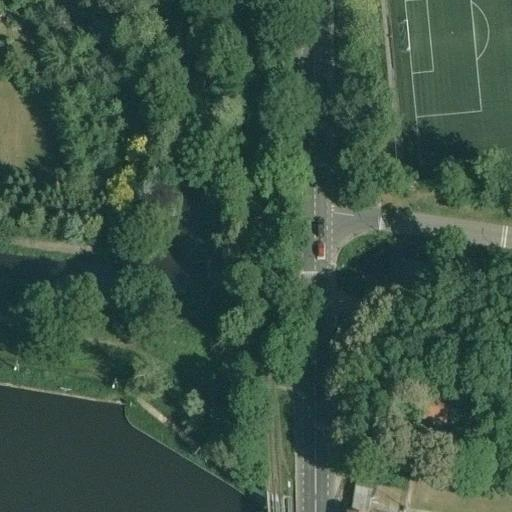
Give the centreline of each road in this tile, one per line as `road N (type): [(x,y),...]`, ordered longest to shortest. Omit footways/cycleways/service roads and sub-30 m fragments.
road 1 (tertiary): [(314,511),(315,213)]
road 2 (tertiary): [(315,213),(313,0)]
road 3 (unclassified): [(511,238),(315,213)]
